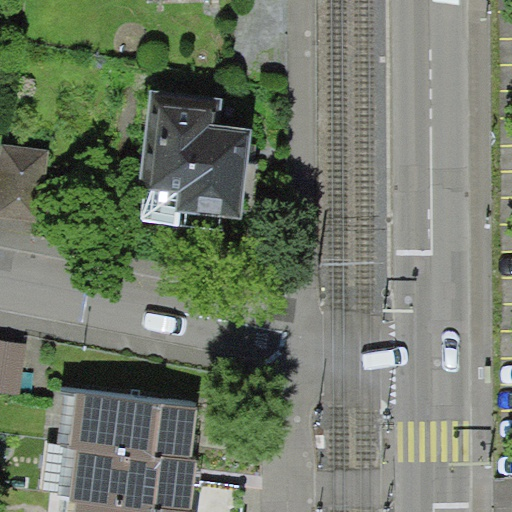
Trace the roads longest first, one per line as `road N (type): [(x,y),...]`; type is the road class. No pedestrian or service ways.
road 1 (residential): [(433,360),(363,358),(0,282)]
road 2 (secondary): [(430,0),(433,360)]
road 3 (secondary): [(433,360),(436,511)]
